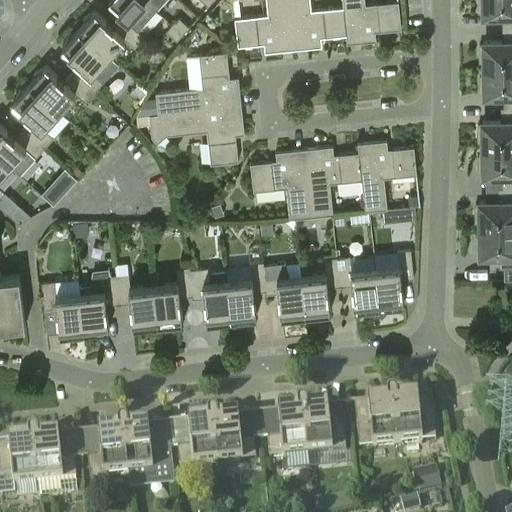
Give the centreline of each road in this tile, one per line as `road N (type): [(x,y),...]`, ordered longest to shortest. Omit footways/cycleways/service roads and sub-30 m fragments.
road 1 (residential): [(436,348),(104,382),(0,356)]
road 2 (residential): [(436,110),(278,128),(268,115),(268,79),(437,56)]
road 3 (residential): [(436,110),(436,348)]
road 4 (residential): [(488,511),(458,365),(436,348)]
